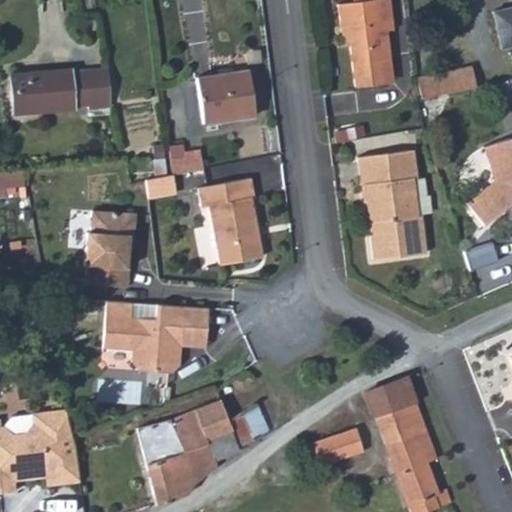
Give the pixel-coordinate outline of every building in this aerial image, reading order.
[(354,0),(335,0),(342,36),(348,35),(355,83),(372,80),(360,25),(354,0)] [(372,80),(381,79),(378,57),(388,56),(383,26),(391,25),(387,0),(354,0),(360,25),(372,80)] [(511,2),(488,7),(496,46),(511,43),(511,2)] [(388,56),(378,57),(381,79),(391,78),(388,56)] [(463,59),(408,69),(410,90),(467,79),(463,59)] [(68,70),(7,77),(10,116),(72,109),(71,105),(86,104),(86,109),(108,107),(104,70),(68,73),(68,70)] [(252,78),(202,85),(207,128),(258,122),(252,78)] [(511,146),(507,132),(480,141),(490,175),(462,197),(481,220),(506,200),(511,218),(511,146)] [(167,172),(199,167),(195,142),(163,148),(167,172)] [(424,250),(419,211),(416,212),(411,177),(414,176),(411,147),(357,154),(360,181),(363,181),(372,257),(424,250)] [(0,172),(0,192),(14,192),(14,172),(0,172)] [(144,177),(146,195),(175,190),(173,172),(144,177)] [(411,177),(416,212),(419,211),(429,210),(424,175),(414,176),(411,177)] [(250,176),(197,185),(201,204),(208,203),(219,262),(262,254),(251,196),(254,195),(250,176)] [(133,210),(91,207),(90,227),(86,227),(83,261),(85,262),(84,279),(126,282),(128,263),(125,263),(127,231),(133,232),(133,210)] [(489,238),(460,248),(467,267),(495,257),(489,238)] [(181,326),(205,328),(207,303),(155,300),(154,314),(105,311),(103,343),(132,345),(131,357),(139,366),(168,368),(178,360),(180,342),(181,326)] [(204,344),(205,328),(181,326),(180,342),(204,344)] [(147,427),(148,431),(157,454),(147,458),(156,501),(176,494),(164,460),(183,453),(192,481),(219,460),(210,437),(232,428),(240,444),(270,425),(250,385),(258,378),(260,372),(256,365),(250,364),(217,386),(217,395),(169,417),(147,427)] [(409,372),(367,387),(416,511),(427,511),(433,510),(432,506),(455,497),(450,485),(441,488),(430,459),(440,455),(409,372)] [(11,434),(1,425),(0,425),(0,491),(17,489),(15,476),(48,470),(50,479),(80,473),(66,403),(32,409),(34,419),(28,431),(11,434)] [(9,414),(1,425),(11,434),(28,431),(34,419),(32,409),(9,414)] [(136,424),(147,458),(157,454),(148,431),(147,427),(169,417),(136,424)] [(316,448),(321,461),(365,445),(356,421),(300,443),(303,452),(316,448)] [(232,428),(210,437),(219,460),(240,444),(232,428)] [(183,453),(164,460),(176,494),(186,489),(192,481),(183,453)]
